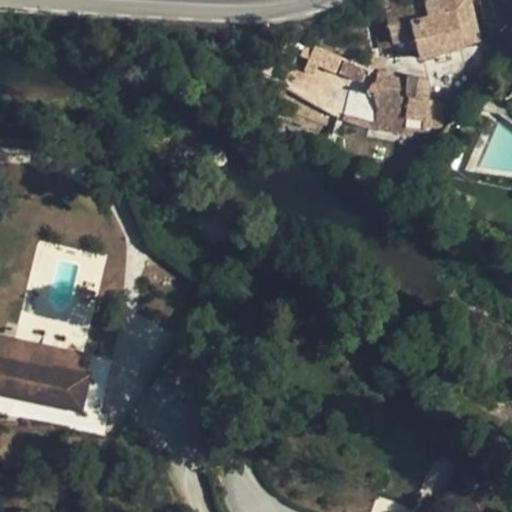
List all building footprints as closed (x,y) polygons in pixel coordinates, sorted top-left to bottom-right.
[(463,46),(481,42),(470,0),(443,0),(442,0),(441,0),(438,0),(424,3),(424,5),(386,14),(386,16),(373,22),(380,50),(394,46),(396,57),(418,51),(420,59),(464,49),(463,46)] [(350,88),(342,121),(377,130),(405,135),(407,137),(409,137),(412,136),(414,132),(423,132),(425,130),(425,126),(441,129),(445,104),(423,99),(427,81),(408,77),(408,83),(393,81),(393,76),(378,70),(376,84),(374,84),(372,85),(371,86),(370,90),(350,88)] [(0,362),(81,378),(86,357),(0,339),(0,362)] [(81,378),(0,362),(0,397),(80,413),(86,379),(81,378)] [(480,511),(493,480),(456,467),(444,500),(477,511),(480,511)]
